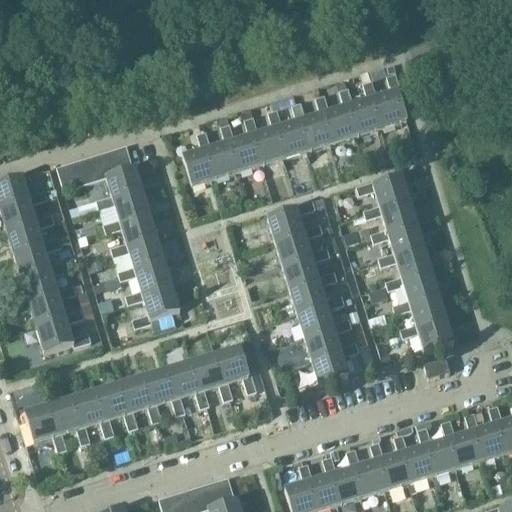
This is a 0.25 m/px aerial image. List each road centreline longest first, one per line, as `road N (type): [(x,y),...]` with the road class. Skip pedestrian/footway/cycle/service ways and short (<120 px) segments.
road 1 (residential): [(60,511),(494,376)]
road 2 (residential): [(141,132),(0,173)]
